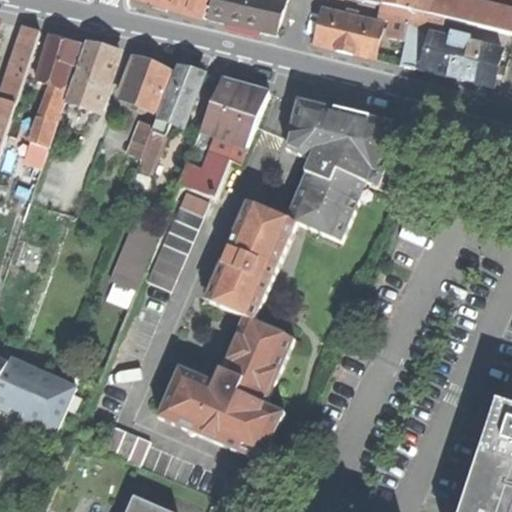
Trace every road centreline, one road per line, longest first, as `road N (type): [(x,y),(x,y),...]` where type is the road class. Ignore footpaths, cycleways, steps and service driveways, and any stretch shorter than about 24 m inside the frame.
road 1 (residential): [(315,511),(454,227),(511,133)]
road 2 (residential): [(511,121),(293,64)]
road 3 (residential): [(293,64),(102,20)]
